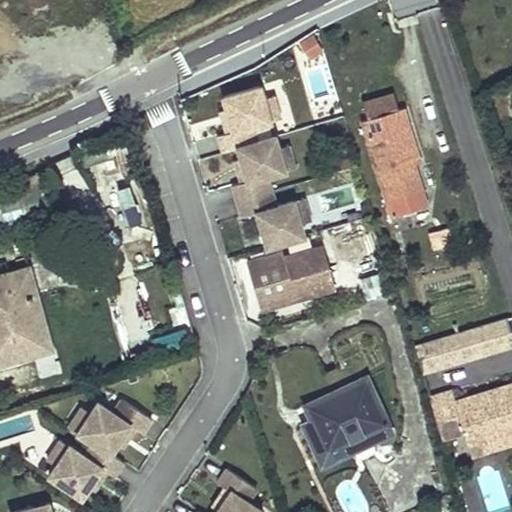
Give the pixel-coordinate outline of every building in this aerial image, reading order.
[(314,35),(300,42),(310,60),(323,53),(314,35)] [(217,134),(222,150),(236,146),(256,140),(251,125),(269,120),(263,97),(259,84),(221,96),(225,108),(232,130),(226,132),(217,134)] [(361,100),(366,116),(394,108),(389,92),(361,100)] [(272,94),(263,97),(269,120),(279,117),(272,94)] [(412,151),(399,106),(394,108),(366,116),(359,118),(383,196),(418,185),(410,159),(408,152),(412,151)] [(226,132),(232,130),(225,108),(219,110),(226,132)] [(237,200),(270,190),(266,175),(284,169),(277,147),(274,135),(256,140),(236,146),(240,157),(246,179),(240,181),(232,183),(237,200)] [(287,143),(277,147),(284,169),(293,167),(287,143)] [(240,181),(246,179),(240,157),(234,159),(240,181)] [(5,186),(0,188),(0,227),(23,220),(13,183),(5,186)] [(270,190),(237,200),(241,215),(256,211),(262,233),(278,229),(281,241),(303,234),(299,222),(293,199),(275,204),(270,190)] [(139,191),(94,198),(101,245),(146,237),(139,191)] [(302,196),(293,199),(299,222),(309,219),(302,196)] [(278,229),(262,233),(265,245),(281,241),(278,229)] [(451,229),(428,235),(433,253),(456,247),(451,229)] [(248,260),(262,307),(280,301),(283,296),(292,293),(293,297),(332,286),(319,245),(281,256),(283,263),(270,266),(266,255),(248,260)] [(49,342),(28,267),(0,274),(0,362),(25,356),(23,349),(49,342)] [(511,349),(511,343),(506,321),(417,344),(425,373),(511,349)] [(25,356),(50,349),(49,342),(23,349),(25,356)] [(352,450),(349,445),(347,441),(367,432),(387,422),(365,375),(303,405),(312,423),(316,432),(307,436),(321,465),(352,450)] [(511,383),(457,402),(454,392),(431,399),(444,440),(466,433),(468,440),(493,432),(505,439),(511,436),(511,383)] [(91,440),(109,451),(115,441),(127,421),(132,424),(140,429),(149,414),(119,395),(110,409),(94,399),(88,410),(75,430),(91,440)] [(67,425),(75,430),(88,410),(80,405),(67,425)] [(132,424),(127,421),(115,441),(120,444),(132,424)] [(312,423),(303,427),(307,436),(316,432),(312,423)] [(349,445),(352,450),(370,440),(367,432),(347,441),(349,445)] [(511,436),(505,439),(493,432),(468,440),(474,457),(511,444),(511,436)] [(46,458),(54,464),(67,443),(59,438),(46,458)] [(109,451),(91,440),(83,453),(67,443),(54,464),(48,474),(81,495),(88,485),(100,465),(105,468),(113,473),(121,459),(109,451)] [(105,468),(100,465),(88,485),(93,488),(105,468)] [(216,507),(212,511),(259,511),(262,509),(247,498),(255,485),(226,465),(216,479),(224,484),(229,488),(216,507)] [(497,511),(510,509),(499,465),(476,471),(486,511),(497,511)] [(216,507),(229,488),(224,484),(211,504),(216,507)] [(34,511),(50,511),(48,500),(32,504),(34,511)]
